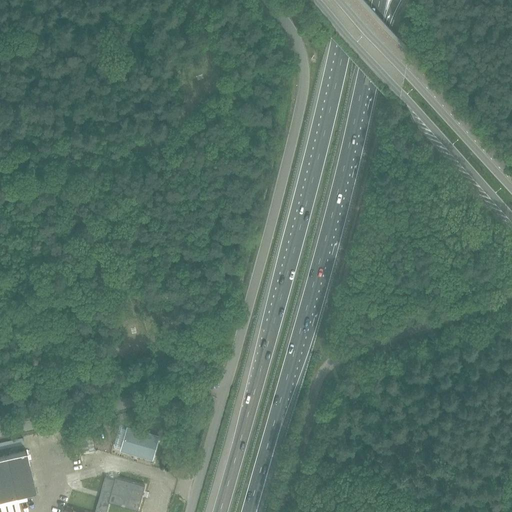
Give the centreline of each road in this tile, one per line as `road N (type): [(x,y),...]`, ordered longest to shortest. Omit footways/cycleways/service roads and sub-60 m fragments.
road 1 (motorway): [(353,0),(220,511)]
road 2 (motorway): [(249,511),(373,29)]
road 3 (unclassified): [(225,380),(303,93),(303,63),(267,0)]
road 4 (unclassified): [(276,511),(323,370),(340,355),(511,291)]
road 5 (secondary): [(316,0),(511,217)]
road 6 (secondary): [(511,188),(339,0)]
road 7 (unclassified): [(0,434),(225,380)]
road 8 (unclassified): [(186,511),(225,380)]
